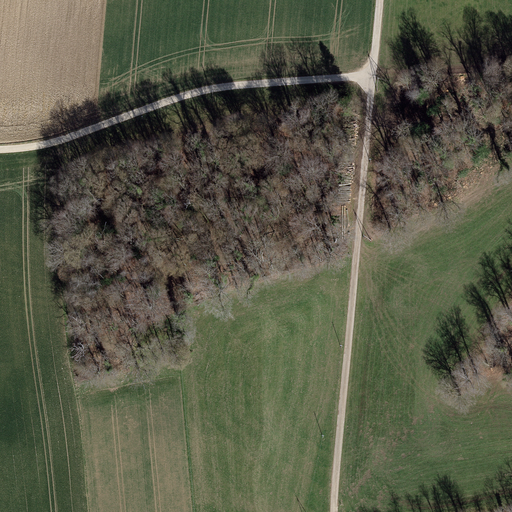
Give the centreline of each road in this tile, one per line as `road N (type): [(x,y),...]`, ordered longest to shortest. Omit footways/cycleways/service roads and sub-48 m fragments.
road 1 (residential): [(334,511),(379,0)]
road 2 (track): [(0,150),(53,143),(206,89),(372,77)]
